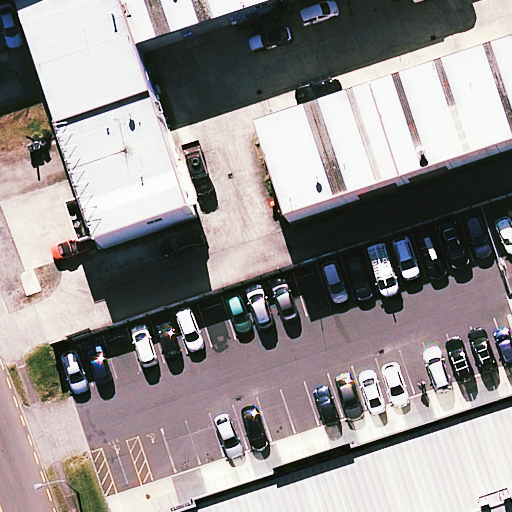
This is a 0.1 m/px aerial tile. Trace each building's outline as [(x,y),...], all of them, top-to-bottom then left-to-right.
[(136,68),(113,0),(9,0),(57,143),(151,112),(136,68)] [(113,0),(136,68),(341,0),(113,0)] [(511,55),(255,141),(288,237),(511,161),(511,55)] [(307,111),(358,93),(347,63),(297,81),(307,111)] [(190,228),(151,112),(57,143),(96,259),(190,228)] [(511,511),(511,410),(201,511),(511,511)]
